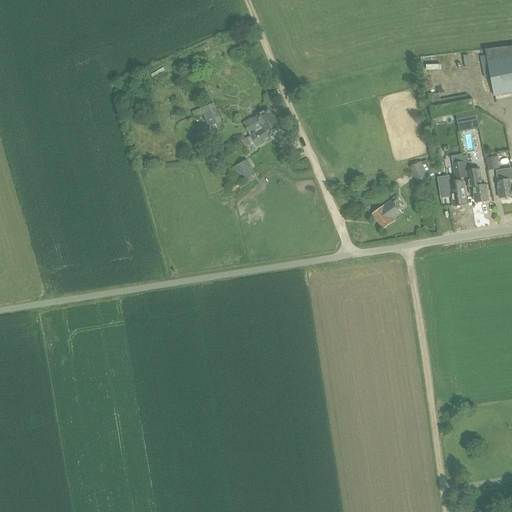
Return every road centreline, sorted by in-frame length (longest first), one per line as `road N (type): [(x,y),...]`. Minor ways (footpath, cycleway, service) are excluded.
road 1 (unclassified): [(405,245),(0,311)]
road 2 (track): [(353,253),(249,0)]
road 3 (track): [(450,511),(405,245)]
